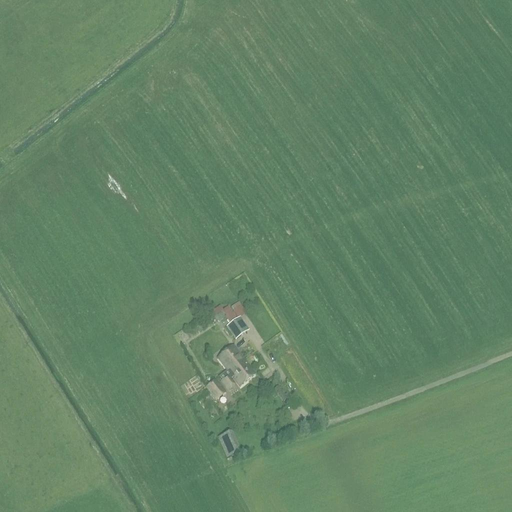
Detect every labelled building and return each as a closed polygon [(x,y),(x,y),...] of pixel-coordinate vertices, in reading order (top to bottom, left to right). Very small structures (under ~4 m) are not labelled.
[(241,311),(249,306),(245,299),(237,304),(241,311)] [(249,330),(240,319),(227,328),(236,340),(249,330)] [(218,359),(228,372),(230,370),(229,368),(233,365),(235,368),(245,361),(233,347),(218,359)] [(256,376),(245,361),(235,368),(233,365),(229,368),(230,370),(228,372),(220,378),(223,381),(221,383),(226,389),(233,384),(230,380),(233,378),(240,388),(256,376)] [(216,401),(226,394),(216,381),(206,388),(216,401)] [(224,452),(227,459),(238,454),(235,448),(224,452)]
